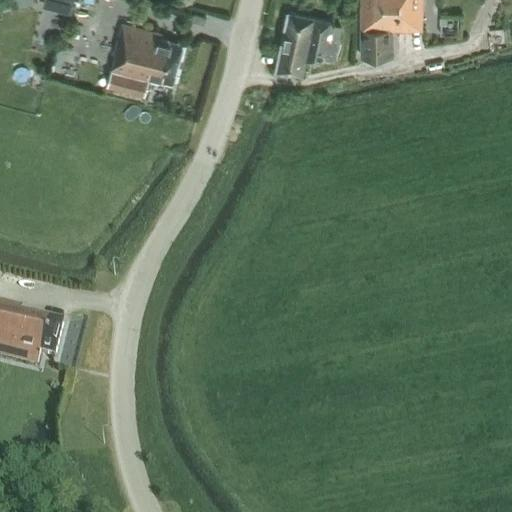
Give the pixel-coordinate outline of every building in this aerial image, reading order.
[(9,0),(12,9),(34,3),(33,0),(9,0)] [(44,0),(42,7),(71,14),(74,0),(44,0)] [(361,0),(361,8),(361,33),(361,57),(393,56),(393,29),(422,29),(422,0),(361,0)] [(337,40),(340,26),(330,24),(331,20),(288,11),(276,70),(303,75),(306,60),(322,64),(323,58),(335,60),(339,40),(337,40)] [(173,82),(184,43),(160,37),(161,33),(122,22),(114,54),(116,55),(107,85),(145,95),(150,76),(173,82)] [(23,307),(0,302),(0,301),(0,347),(41,356),(41,353),(55,357),(64,322),(22,312),(23,307)]
